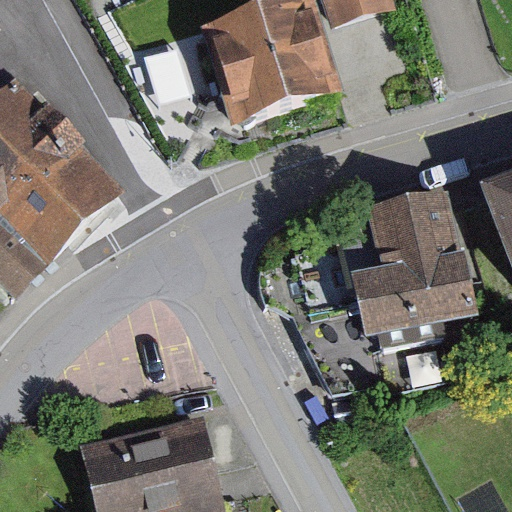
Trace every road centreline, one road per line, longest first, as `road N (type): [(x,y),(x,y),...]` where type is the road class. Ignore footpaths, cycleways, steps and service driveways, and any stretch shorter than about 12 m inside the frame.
road 1 (residential): [(483,139),(183,248)]
road 2 (residential): [(183,248),(323,511)]
road 3 (residential): [(183,248),(48,339),(0,401)]
road 4 (residential): [(483,139),(439,0)]
